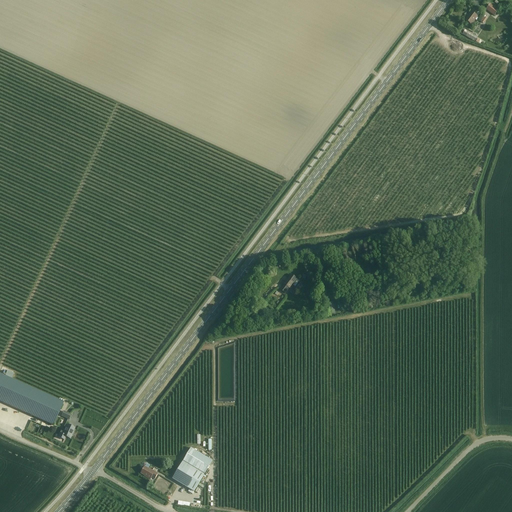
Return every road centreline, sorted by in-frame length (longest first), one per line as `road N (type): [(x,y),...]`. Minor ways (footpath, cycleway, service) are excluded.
road 1 (secondary): [(94,468),(448,0)]
road 2 (track): [(487,439),(482,221),(511,115)]
road 3 (unclassified): [(511,440),(475,445),(408,511)]
